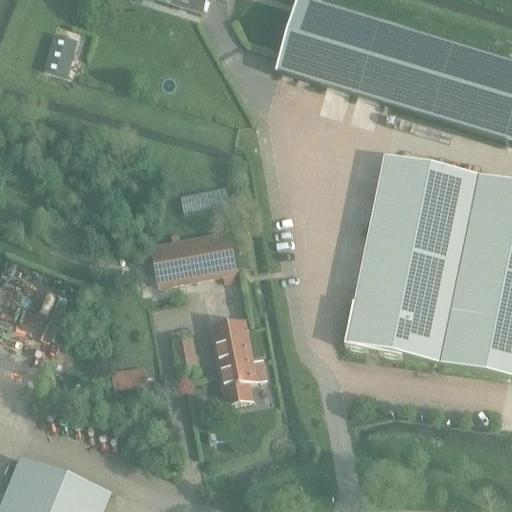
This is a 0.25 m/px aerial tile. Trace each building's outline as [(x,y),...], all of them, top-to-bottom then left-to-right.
[(155,0),(155,2),(202,17),(207,0),(209,0),(224,5),(225,0),(155,0)] [(511,72),(302,9),(279,85),(511,155),(511,72)] [(47,62),(44,74),(67,80),(71,69),(47,62)] [(354,309),(345,351),(402,363),(403,362),(511,384),(511,189),(385,163),(355,309),(354,309)] [(236,278),(229,239),(152,253),(159,292),(236,278)] [(226,411),(253,406),(250,388),(267,385),(263,366),(253,368),(245,326),(211,332),(226,411)] [(179,379),(199,376),(191,334),(171,338),(179,379)] [(147,389),(145,372),(111,376),(114,393),(147,389)] [(0,511),(103,511),(109,499),(19,463),(0,509),(0,511)]
